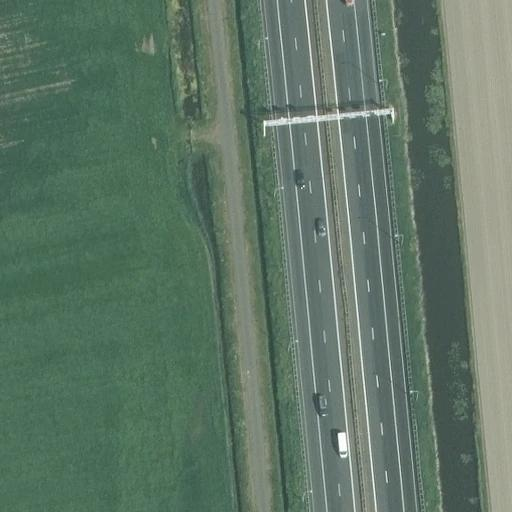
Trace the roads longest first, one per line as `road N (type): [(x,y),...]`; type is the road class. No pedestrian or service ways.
road 1 (track): [(266,511),(212,0)]
road 2 (motorway): [(395,511),(345,0)]
road 3 (motorway): [(283,0),(332,511)]
